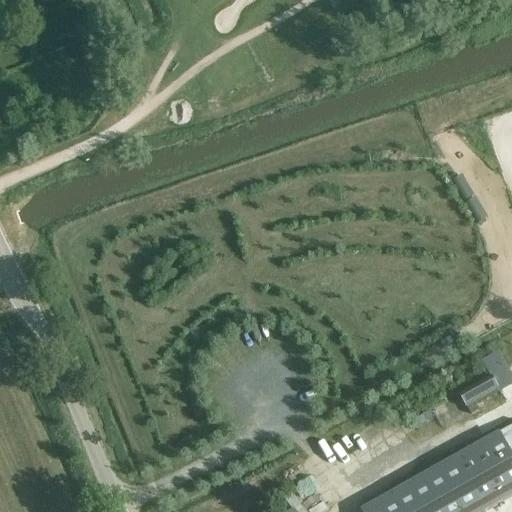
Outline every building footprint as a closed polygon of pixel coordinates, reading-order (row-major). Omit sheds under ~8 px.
[(40,65),(39,65),(29,69),(32,76),(42,72),(40,65)] [(24,142),(9,148),(9,149),(14,161),(28,154),(24,142)] [(492,377),(459,396),(460,397),(470,416),(479,412),(475,403),(499,390),(493,378),(492,377)] [(485,511),(511,497),(511,427),(361,511),(485,511)] [(291,511),(305,511),(297,492),(286,497),(293,511),(291,511)]
